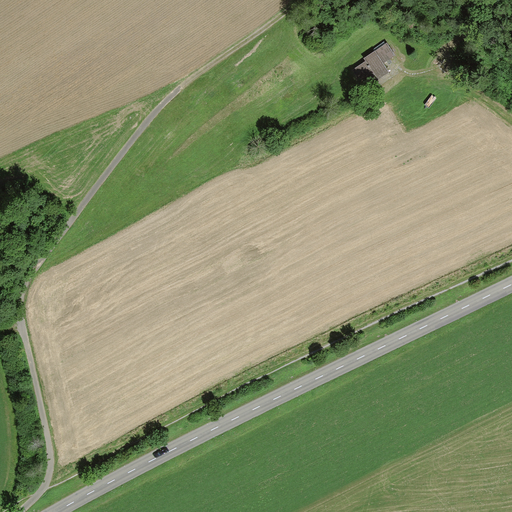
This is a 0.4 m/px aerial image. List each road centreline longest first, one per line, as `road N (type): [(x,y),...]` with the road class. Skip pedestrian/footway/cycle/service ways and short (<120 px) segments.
road 1 (track): [(305,0),(179,88),(34,270),(21,323),(55,468),(45,492),(22,511)]
road 2 (tertiary): [(56,511),(511,284)]
